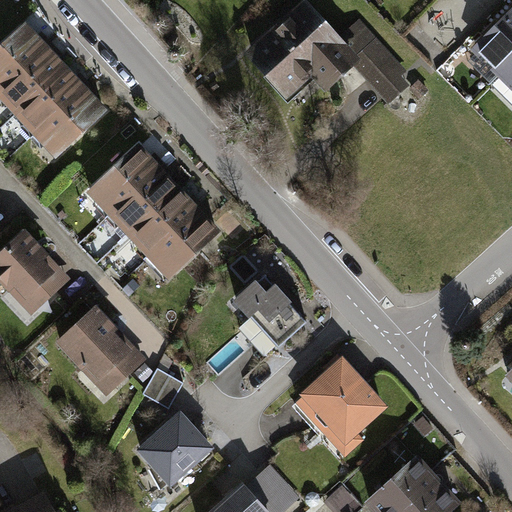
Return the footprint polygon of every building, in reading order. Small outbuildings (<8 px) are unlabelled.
[(309,0),(302,0),(243,53),(289,104),(315,80),(326,92),(355,66),(389,104),(410,85),(402,76),(408,71),(361,18),(342,35),(309,0)] [(511,9),(472,49),(511,88),(511,9)] [(26,21),(0,45),(0,100),(56,161),(110,112),(26,21)] [(140,143),(85,194),(168,282),(223,231),(140,143)] [(27,239),(0,264),(0,285),(33,318),(69,284),(27,239)] [(252,291),(230,314),(244,328),(238,335),(270,366),(307,328),(271,293),(262,302),(252,291)] [(95,315),(57,351),(104,401),(144,364),(95,315)] [(342,365),(299,407),(344,458),(389,415),(342,365)] [(147,395),(174,406),(186,378),(159,367),(147,395)] [(180,420),(136,457),(168,496),(212,460),(180,420)] [(419,455),(366,502),(375,511),(455,511),(464,504),(419,455)] [(239,491),(215,511),(297,511),(301,508),(272,473),(248,497),(239,491)]
